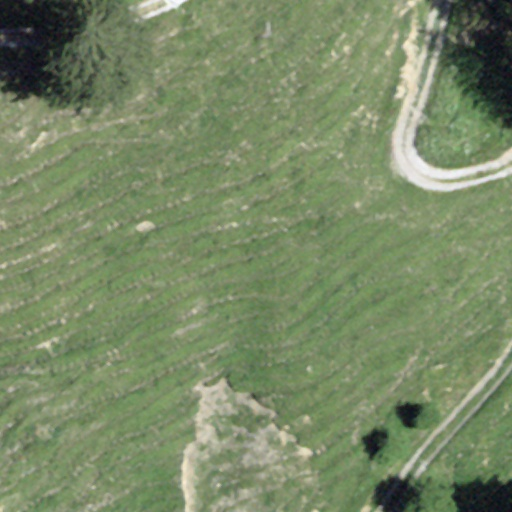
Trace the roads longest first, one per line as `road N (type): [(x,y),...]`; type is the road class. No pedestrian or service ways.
road 1 (track): [(511,162),(436,184),(399,156),(436,0)]
road 2 (track): [(368,511),(471,397),(511,335)]
road 3 (track): [(181,0),(0,44)]
